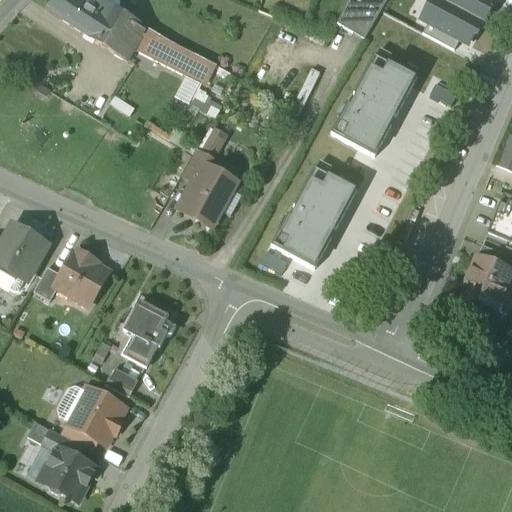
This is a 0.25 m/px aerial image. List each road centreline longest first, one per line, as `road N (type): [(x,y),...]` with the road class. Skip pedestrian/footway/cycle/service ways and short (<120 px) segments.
road 1 (residential): [(511,76),(385,351)]
road 2 (residential): [(245,290),(0,175)]
road 3 (residential): [(116,511),(245,290)]
road 4 (residential): [(385,351),(245,290)]
road 5 (residential): [(511,405),(385,351)]
